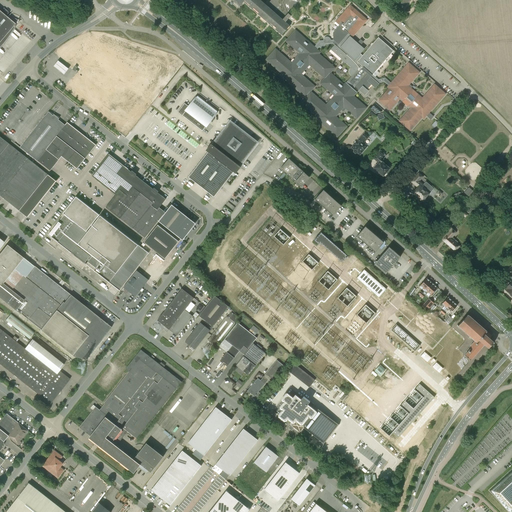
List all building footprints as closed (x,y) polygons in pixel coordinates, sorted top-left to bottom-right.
[(233,0),(240,6),(244,2),(245,0),(250,5),(249,6),(253,9),(254,8),(259,13),(258,14),(259,15),(269,23),(270,25),(271,23),(276,28),(275,29),(282,35),(290,26),(285,22),(290,17),(291,16),(288,13),(299,0),(233,0)] [(289,43),(289,44),(300,54),(291,63),(278,51),(277,52),(274,51),(266,60),(282,74),(282,75),(281,75),(282,76),(282,77),(283,78),(297,90),(299,92),(305,97),(301,101),(301,102),(317,116),(316,116),(316,117),(316,118),(317,119),(318,120),(334,135),(335,134),(338,135),(346,126),(335,116),(344,107),(357,118),(365,109),(363,106),(364,105),(353,96),(357,92),(354,89),(355,87),(359,90),(365,96),(365,95),(364,95),(368,91),(368,90),(367,91),(366,90),(371,84),(375,87),(374,87),(375,88),(378,84),(379,84),(379,83),(379,82),(384,81),(389,85),(389,86),(389,87),(389,88),(389,89),(381,98),(382,99),(380,102),(390,110),(400,98),(403,101),(402,102),(407,106),(408,105),(411,108),(399,121),(409,129),(412,127),(412,128),(420,119),(422,117),(423,117),(423,118),(424,117),(425,117),(426,116),(429,118),(432,115),(429,112),(436,104),(445,94),(444,93),(439,89),(436,86),(433,88),(432,87),(422,99),(418,94),(417,95),(418,95),(416,97),(413,94),(415,93),(408,86),(416,76),(419,73),(413,67),(410,65),(407,67),(406,66),(391,84),(385,78),(378,80),(372,75),(394,51),(378,37),(372,44),(367,50),(362,56),(360,54),(362,52),(358,48),(359,47),(361,45),(358,42),(356,44),(355,46),(349,40),(355,33),(363,24),(367,20),(350,5),(336,22),(335,21),(335,22),(340,26),(333,33),(334,40),(330,40),(330,39),(329,39),(329,38),(328,38),(327,38),(326,38),(325,38),(324,39),(324,40),(324,41),(320,41),(314,47),(295,31),(287,40),(289,43)] [(0,41),(13,26),(15,24),(0,11),(0,41)] [(69,67),(58,59),(53,64),(64,73),(69,67)] [(185,103),(178,112),(182,115),(202,131),(210,121),(212,122),(214,118),(213,118),(216,113),(196,98),(189,107),(185,103)] [(381,111),(377,108),(374,105),(370,109),(373,112),(375,114),(381,111)] [(20,147),(37,160),(65,125),(61,122),(48,112),(45,116),(44,116),(42,119),(23,144),(20,147)] [(65,125),(37,160),(50,170),(61,156),(68,161),(77,169),(96,145),(67,123),(65,125)] [(188,177),(214,197),(234,172),(236,173),(238,171),(241,167),(239,165),(255,144),(244,135),(245,134),(246,134),(244,132),(242,131),(241,131),(242,131),(241,132),(230,124),(213,145),(211,144),(208,148),(210,149),(188,177)] [(354,153),(356,152),(359,155),(366,147),(362,144),(369,136),(365,132),(354,145),(351,148),(353,149),(353,151),(354,153)] [(5,209),(14,216),(19,211),(27,217),(54,184),(60,188),(62,186),(56,181),(7,142),(0,136),(0,195),(9,203),(5,209)] [(382,162),(384,159),(382,158),(385,154),(380,150),(377,154),(373,158),(376,161),(372,166),(383,176),(389,168),(382,162)] [(157,210),(165,200),(157,193),(158,191),(154,188),(152,190),(146,185),(147,184),(135,175),(136,174),(134,176),(131,173),(132,171),(132,170),(131,172),(108,154),(96,169),(97,170),(92,176),(116,194),(106,207),(145,238),(163,215),(157,210)] [(310,177),(289,159),(280,168),(301,187),(310,177)] [(284,173),(281,177),(277,180),(279,182),(283,178),(286,175),(284,173)] [(425,199),(425,198),(429,194),(427,191),(431,187),(426,183),(424,185),(415,177),(411,182),(417,187),(412,193),(413,194),(422,202),(423,201),(424,201),(425,199)] [(471,189),(466,195),(470,198),(475,192),(471,189)] [(324,190),(315,199),(319,203),(333,215),(341,206),(327,193),(324,190)] [(64,214),(49,234),(58,242),(71,252),(99,215),(77,198),(64,214)] [(172,205),(171,206),(159,221),(183,240),(195,224),(172,205)] [(99,215),(71,252),(85,263),(86,264),(94,270),(109,282),(113,278),(123,286),(130,277),(136,270),(148,253),(139,246),(138,245),(100,215),(99,215)] [(165,259),(179,241),(158,225),(144,242),(165,259)] [(357,236),(375,252),(384,242),(365,226),(357,236)] [(451,227),(442,238),(447,243),(455,250),(459,245),(457,243),(456,243),(457,242),(452,237),(454,234),(455,234),(455,233),(456,233),(456,232),(456,231),(455,231),(455,230),(451,227)] [(283,245),(290,238),(280,230),(274,237),(283,245)] [(319,244),(320,243),(341,262),(347,256),(321,232),(314,240),(319,244)] [(7,245),(0,252),(0,298),(40,330),(73,356),(85,360),(111,327),(85,306),(83,309),(84,319),(78,320),(78,315),(73,316),(70,295),(34,266),(7,245)] [(391,267),(392,268),(397,263),(396,262),(401,256),(389,247),(374,264),(386,274),(391,267)] [(312,270),(318,263),(309,255),(308,255),(302,262),(312,270)] [(382,285),(380,283),(380,282),(365,268),(357,277),(379,297),(387,288),(383,284),(382,285)] [(123,287),(135,297),(149,280),(137,270),(123,287)] [(328,290),(337,280),(327,271),(319,281),(328,290)] [(509,285),(505,289),(511,294),(510,295),(511,297),(511,296),(511,277),(507,273),(502,278),(509,285)] [(427,278),(420,286),(425,290),(432,283),(427,278)] [(425,290),(423,293),(425,295),(428,292),(431,295),(437,288),(432,283),(425,290)] [(347,306),(356,296),(347,288),(338,298),(347,306)] [(165,310),(157,320),(161,323),(159,326),(162,328),(166,331),(167,332),(169,330),(173,333),(177,336),(193,316),(185,310),(194,298),(183,289),(182,289),(181,290),(180,291),(173,301),(171,302),(166,308),(165,310)] [(215,296),(199,315),(213,327),(229,307),(215,296)] [(442,304),(447,308),(453,301),(448,297),(442,304)] [(433,305),(427,300),(422,306),(425,309),(427,306),(430,309),(433,305)] [(457,305),(453,301),(447,308),(451,312),(457,305)] [(366,323),(375,313),(366,305),(357,315),(366,323)] [(227,316),(235,322),(238,317),(231,312),(227,316)] [(34,333),(10,314),(5,320),(29,339),(34,333)] [(490,338),(492,336),(468,314),(458,326),(475,341),(470,346),(472,347),(465,355),(470,360),(485,344),(489,348),(494,342),(490,338)] [(449,315),(445,320),(447,322),(449,324),(453,319),(449,315)] [(216,347),(235,323),(226,316),(207,340),(216,347)] [(210,330),(200,323),(185,342),(195,350),(210,330)] [(232,345),(221,360),(228,366),(239,351),(256,364),(265,353),(252,343),(256,338),(237,323),(224,339),(232,345)] [(396,324),(391,330),(415,351),(420,346),(396,324)] [(253,325),(249,331),(255,335),(259,329),(253,325)] [(38,397),(39,397),(49,405),(70,379),(69,378),(59,371),(64,365),(35,342),(32,339),(24,348),(16,342),(18,339),(14,336),(12,339),(0,329),(0,364),(33,390),(36,392),(36,393),(39,395),(38,397)] [(91,412),(79,427),(90,436),(89,437),(100,446),(134,473),(140,464),(151,473),(164,456),(146,443),(134,459),(115,445),(126,431),(137,439),(182,382),(151,358),(141,350),(127,367),(125,369),(129,371),(111,395),(104,403),(105,404),(100,410),(95,407),(91,412)] [(431,358),(424,352),(420,356),(427,362),(431,358)] [(235,371),(241,375),(243,372),(248,375),(255,366),(243,356),(236,366),(238,367),(235,371)] [(260,381),(257,378),(247,391),(254,397),(267,380),(271,383),(284,367),(277,360),(260,381)] [(443,368),(436,363),(432,367),(439,373),(443,368)] [(289,371),(297,378),(303,370),(295,364),(289,371)] [(371,384),(385,368),(381,365),(339,415),(354,429),(361,421),(365,424),(381,405),(377,402),(384,394),(371,384)] [(311,377),(305,384),(309,388),(315,380),(311,377)] [(398,438),(435,397),(420,384),(380,428),(389,436),(392,432),(398,438)] [(310,406),(314,402),(311,399),(309,401),(303,396),(301,399),(295,395),(293,398),(287,393),(282,399),(285,402),(280,408),(283,410),(279,416),(285,421),(287,418),(293,422),(291,425),(300,432),(307,424),(310,426),(319,413),(310,406)] [(188,443),(196,449),(204,455),(232,420),(216,407),(188,443)] [(18,423),(6,414),(0,420),(0,429),(7,436),(18,423)] [(23,437),(27,431),(18,423),(7,436),(17,443),(23,437)] [(242,460),(258,440),(243,429),(225,452),(216,464),(230,476),(242,460)] [(360,433),(349,444),(361,455),(371,444),(360,433)] [(175,439),(174,438),(165,448),(167,450),(175,439)] [(279,456),(266,446),(253,462),(266,473),(279,456)] [(59,461),(62,457),(54,450),(48,459),(42,466),(58,478),(64,470),(60,467),(63,464),(59,461)] [(183,450),(151,490),(171,505),(202,465),(183,450)] [(300,473),(286,462),(264,490),(278,501),(300,473)] [(508,511),(511,511),(511,469),(489,490),(508,511)] [(229,475),(223,471),(220,475),(225,479),(225,480),(229,475)] [(307,478),(291,499),(299,505),(315,485),(307,478)] [(66,511),(29,483),(28,483),(18,496),(5,511),(66,511)] [(226,490),(208,511),(247,511),(250,509),(226,490)] [(99,502),(91,511),(111,511),(99,502)] [(309,511),(327,511),(316,503),(309,511)]
